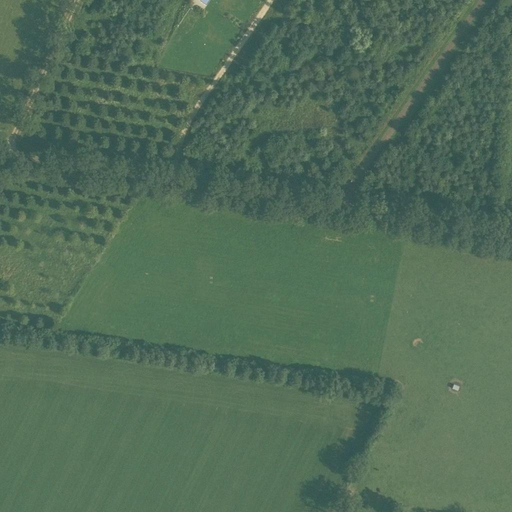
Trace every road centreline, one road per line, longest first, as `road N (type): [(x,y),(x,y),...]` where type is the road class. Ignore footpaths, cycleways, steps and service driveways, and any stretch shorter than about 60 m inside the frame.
road 1 (unclassified): [(0,153),(511,233)]
road 2 (track): [(75,0),(0,164)]
